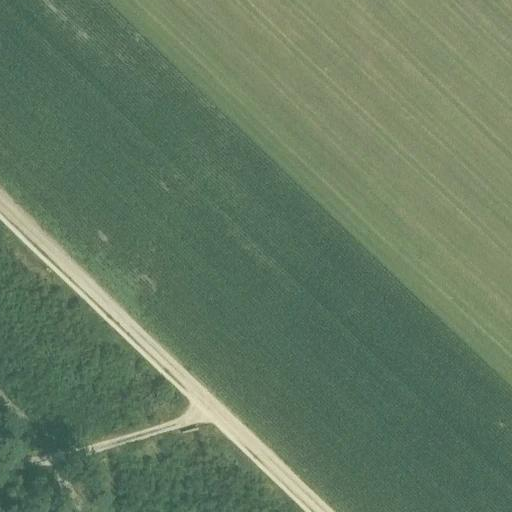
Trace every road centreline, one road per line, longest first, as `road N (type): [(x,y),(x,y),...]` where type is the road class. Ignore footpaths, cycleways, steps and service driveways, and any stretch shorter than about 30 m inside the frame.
road 1 (track): [(0,201),(324,511)]
road 2 (track): [(211,408),(94,447),(0,461)]
